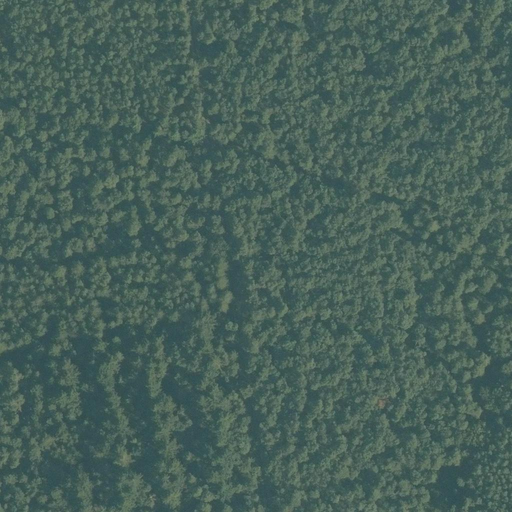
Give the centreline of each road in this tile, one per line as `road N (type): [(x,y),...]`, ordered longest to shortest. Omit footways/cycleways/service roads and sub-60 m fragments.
road 1 (track): [(195,0),(263,497)]
road 2 (track): [(0,106),(206,144)]
